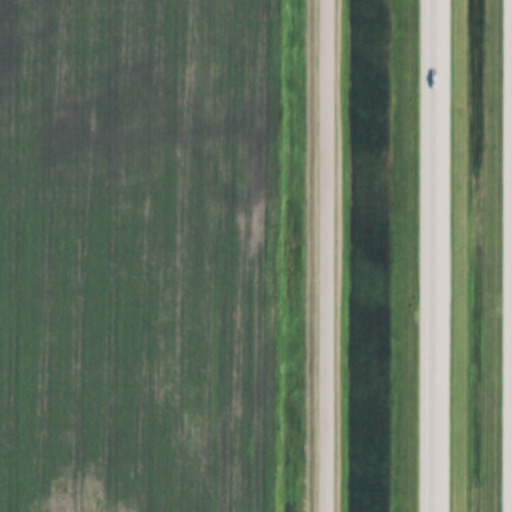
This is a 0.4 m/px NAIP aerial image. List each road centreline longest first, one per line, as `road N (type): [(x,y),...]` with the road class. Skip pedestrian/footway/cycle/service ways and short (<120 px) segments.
road 1 (residential): [(325,0),(324,511)]
road 2 (motorway): [(435,0),(435,511)]
